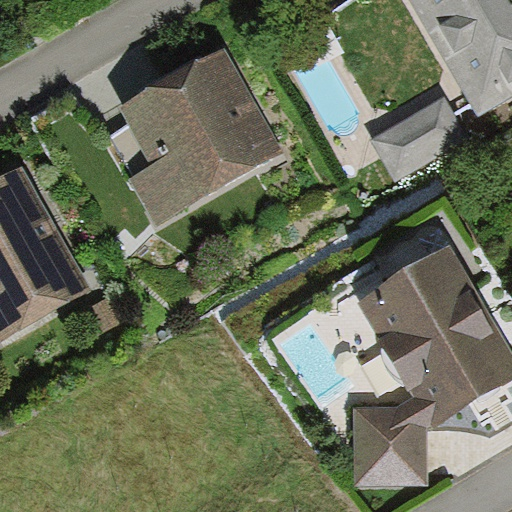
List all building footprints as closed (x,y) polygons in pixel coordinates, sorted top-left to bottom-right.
[(511,0),(402,0),(471,112),(511,87),(511,0)] [(270,154),(215,55),(113,112),(168,211),(270,154)] [(432,106),(366,147),(392,187),(457,146),(432,106)] [(19,180),(0,189),(0,339),(81,296),(19,180)] [(511,357),(445,244),(352,299),(415,406),(431,433),(511,385),(511,357)] [(416,486),(415,406),(345,407),(346,487),(416,486)]
